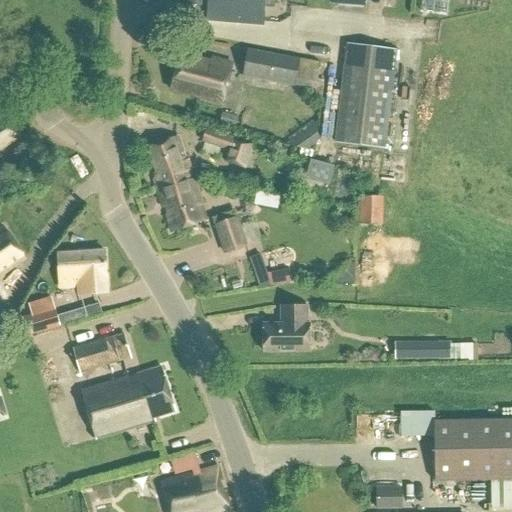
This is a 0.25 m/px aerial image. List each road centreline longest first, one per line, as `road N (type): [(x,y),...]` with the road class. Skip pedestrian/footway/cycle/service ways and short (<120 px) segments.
road 1 (tertiary): [(258,511),(221,406),(111,198),(112,146)]
road 2 (tertiary): [(112,146),(64,133),(0,53)]
road 3 (unclassified): [(112,146),(123,0)]
